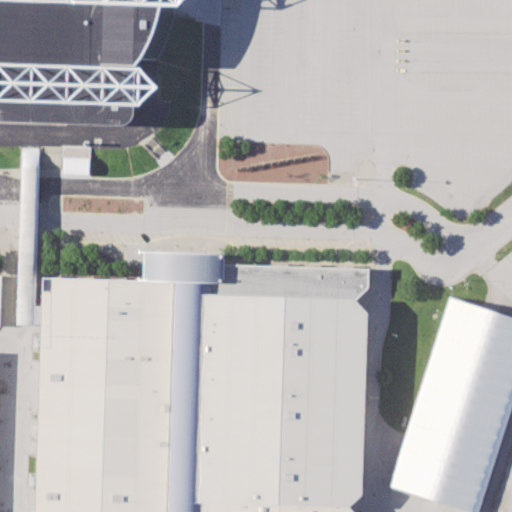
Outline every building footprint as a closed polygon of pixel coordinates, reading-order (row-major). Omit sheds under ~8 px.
[(0,0),(0,120),(116,124),(124,124),(128,123),(131,121),(133,118),(133,109),(139,108),(158,90),(160,87),(157,84),(148,76),(137,66),(142,59),(158,61),(165,45),(171,30),(174,12),(174,10),(184,0),(0,0)] [(61,173),(62,167),(62,146),(90,146),(90,170),(90,173),(61,173)] [(21,147),(40,147),(40,167),(39,176),(35,306),(40,306),(40,324),(16,324),(21,167),(21,147)] [(141,280),(142,249),(226,252),(226,265),(368,269),(368,287),(355,299),(367,312),(363,482),(363,496),(349,508),(353,511),(169,511),(176,281),(141,280)] [(169,511),(176,281),(141,280),(41,278),(40,306),(40,324),(34,511),(169,511)] [(450,297),(406,435),(389,486),(471,511),(478,511),(511,408),(511,316),(481,306),(450,297)]
